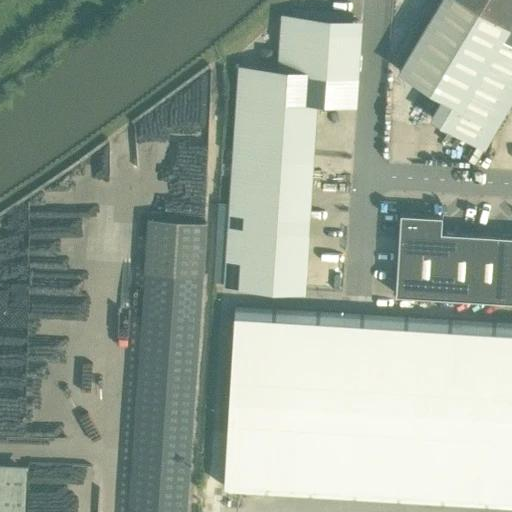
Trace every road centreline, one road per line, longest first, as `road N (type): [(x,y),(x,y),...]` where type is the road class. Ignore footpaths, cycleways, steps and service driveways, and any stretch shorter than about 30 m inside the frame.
road 1 (unclassified): [(368,177),(378,0)]
road 2 (unclassified): [(511,185),(368,177)]
